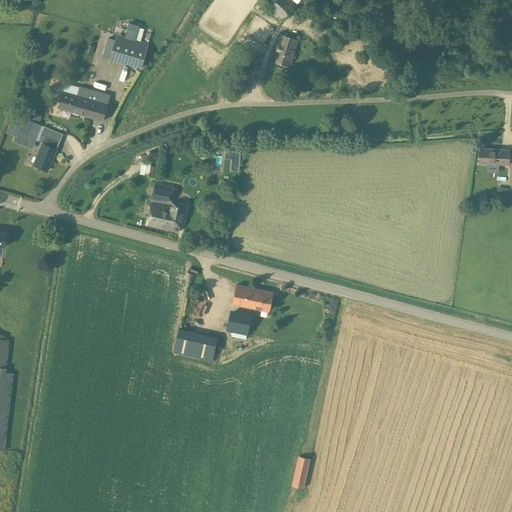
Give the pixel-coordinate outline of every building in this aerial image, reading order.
[(275,0),(272,5),(267,10),(281,23),(297,4),(296,3),(292,0),(275,0)] [(317,19),(322,22),(319,27),(334,36),(341,24),(320,12),(317,19)] [(273,51),(270,60),(290,66),(298,40),(281,35),(279,43),(278,43),(275,51),(273,51)] [(115,40),(110,59),(141,68),(146,49),(115,40)] [(63,91),(58,108),(102,121),(110,95),(80,86),(77,95),(63,91)] [(16,133),(36,141),(42,125),(22,117),(16,133)] [(46,134),(34,164),(48,170),(60,140),(46,134)] [(479,163),(508,164),(509,150),(480,148),(479,163)] [(146,225),(179,232),(185,204),(171,202),(174,186),(155,182),(152,197),(153,197),(151,203),(150,202),(146,225)] [(499,196),(511,195),(511,187),(499,188),(499,196)] [(232,303),(270,311),(274,292),(236,284),(232,303)] [(231,308),(226,330),(248,335),(252,313),(231,308)] [(178,328),(173,353),(213,362),(218,337),(178,328)] [(0,449),(3,450),(13,374),(5,373),(10,340),(0,338),(0,449)] [(310,459),(299,456),(292,486),(303,488),(310,459)]
